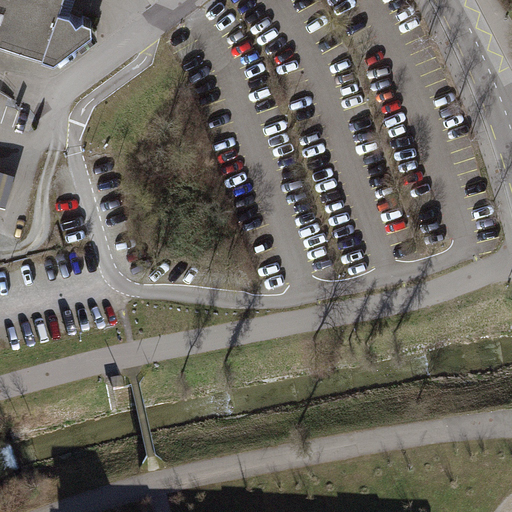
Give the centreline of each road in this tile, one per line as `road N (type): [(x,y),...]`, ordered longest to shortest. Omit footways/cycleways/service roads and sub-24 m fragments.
road 1 (residential): [(50,105),(188,0)]
road 2 (secondary): [(454,0),(511,125)]
road 3 (track): [(157,487),(129,355)]
